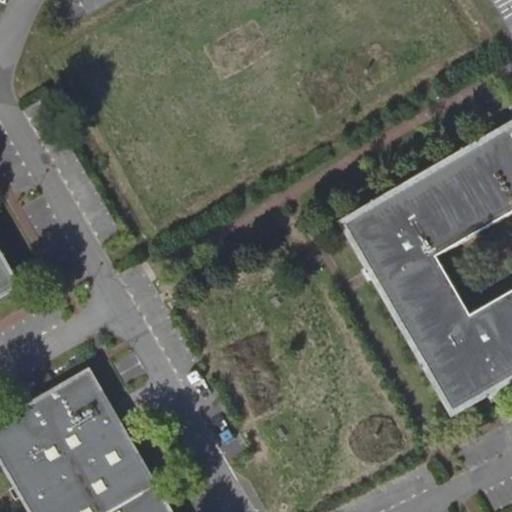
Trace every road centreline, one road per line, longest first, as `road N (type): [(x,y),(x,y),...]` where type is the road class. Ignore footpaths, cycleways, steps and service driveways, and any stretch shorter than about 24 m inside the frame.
road 1 (unclassified): [(0,85),(118,302)]
road 2 (unclassified): [(118,302),(238,511)]
road 3 (unclassified): [(0,375),(118,302)]
